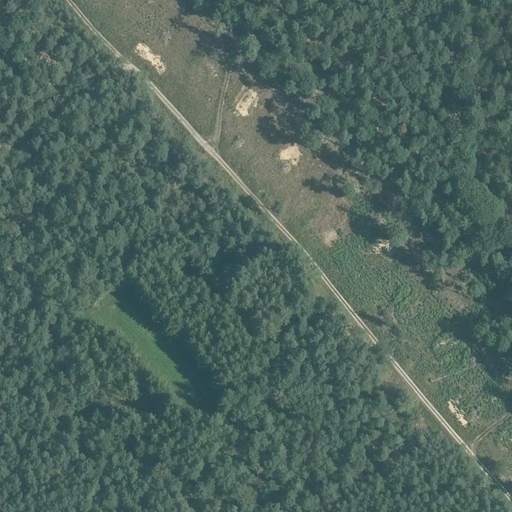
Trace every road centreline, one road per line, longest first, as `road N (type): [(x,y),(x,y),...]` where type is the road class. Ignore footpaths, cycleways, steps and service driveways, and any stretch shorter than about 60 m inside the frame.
road 1 (track): [(511,500),(305,254),(69,0)]
road 2 (track): [(126,61),(0,170)]
road 3 (track): [(214,153),(248,0)]
